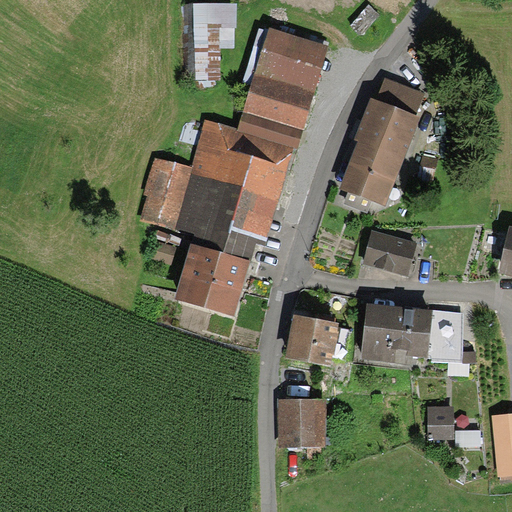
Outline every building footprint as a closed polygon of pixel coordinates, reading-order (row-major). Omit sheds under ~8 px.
[(194,6),(196,83),(222,83),(221,56),(240,56),(239,5),(194,6)] [(238,133),(294,148),(297,149),(326,48),(267,31),(238,133)] [(357,144),(338,190),(387,210),(423,123),(419,122),(429,96),(383,77),(372,104),(368,102),(351,142),(357,144)] [(196,240),(254,256),(257,247),(266,249),(294,148),(238,133),(208,124),(194,172),(177,235),(196,240)] [(177,235),(194,172),(156,161),(138,224),(177,235)] [(511,226),(508,226),(497,272),(511,276),(511,226)] [(373,232),(363,266),(410,279),(420,246),(373,232)] [(196,240),(177,305),(235,321),(254,256),(196,240)] [(368,303),(362,362),(414,367),(414,357),(431,359),(431,362),(462,363),(464,314),(368,303)] [(294,324),(286,365),(331,373),(338,332),(294,324)] [(279,403),(280,454),(326,453),(325,403),(279,403)] [(427,408),(428,441),(454,440),(453,407),(427,408)] [(511,412),(492,415),(498,476),(511,474),(511,412)] [(481,431),(456,431),(456,447),(482,446),(481,431)]
